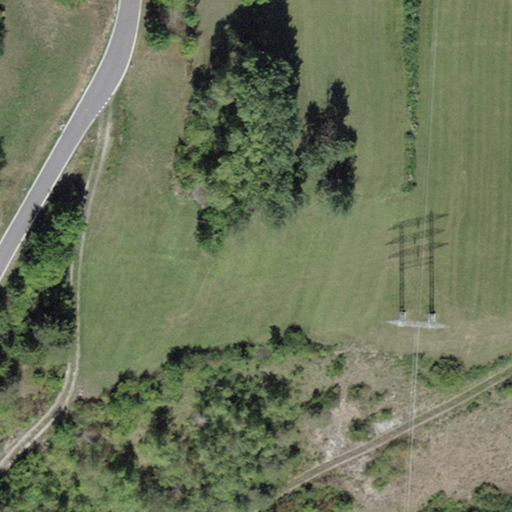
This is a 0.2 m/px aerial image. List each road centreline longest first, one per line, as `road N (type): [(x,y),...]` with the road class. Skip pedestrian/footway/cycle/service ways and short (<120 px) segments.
road 1 (track): [(99,92),(104,136),(73,278),(74,370),(57,408),(0,471)]
road 2 (track): [(256,511),(309,474),(511,366)]
road 3 (tertiary): [(130,0),(107,77),(0,260)]
